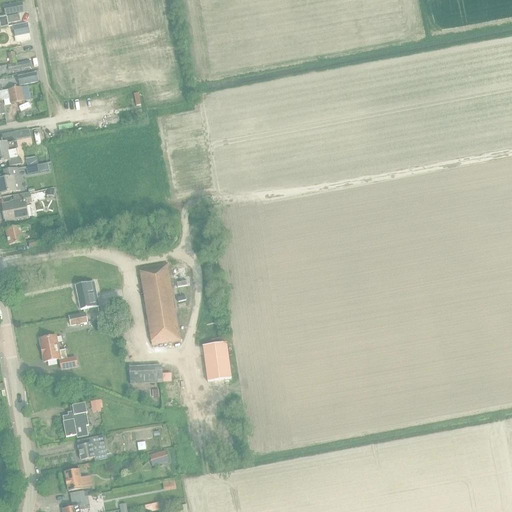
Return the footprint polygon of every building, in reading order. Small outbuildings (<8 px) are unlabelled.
[(22,3),(3,6),(5,16),(24,12),(22,3)] [(19,15),(0,18),(0,22),(1,28),(8,27),(7,24),(20,22),(19,15)] [(27,23),(13,26),(15,37),(29,34),(27,23)] [(16,63),(16,62),(14,53),(8,54),(10,64),(16,63)] [(9,72),(18,70),(30,67),(29,61),(7,66),(9,72)] [(19,87),(38,83),(36,73),(17,77),(19,87)] [(24,102),(24,101),(30,100),(28,88),(21,89),(21,88),(3,91),(0,91),(0,98),(4,98),(3,95),(9,94),(11,104),(24,102)] [(3,144),(0,144),(0,163),(8,162),(9,167),(21,165),(19,159),(18,159),(16,151),(14,139),(16,139),(15,133),(1,135),(3,144)] [(36,158),(25,160),(27,168),(38,165),(36,158)] [(20,191),(18,177),(16,170),(4,172),(5,179),(0,179),(0,192),(0,194),(20,191)] [(30,202),(29,194),(13,196),(14,203),(3,205),(6,222),(27,218),(25,203),(30,202)] [(28,230),(27,226),(5,230),(8,246),(22,243),(20,232),(28,230)] [(42,239),(28,242),(29,248),(43,246),(42,239)] [(180,341),(180,340),(166,264),(137,267),(152,346),(157,345),(158,348),(164,347),(164,344),(180,341)] [(80,310),(99,307),(94,283),(76,286),(80,310)] [(70,326),(87,323),(85,314),(68,317),(70,326)] [(59,361),(61,370),(77,367),(75,358),(67,360),(65,350),(59,351),(56,336),(39,339),(43,362),(59,359),(60,361),(59,361)] [(227,344),(202,347),(207,382),(231,379),(227,344)] [(129,368),(130,385),(162,384),(161,366),(129,368)] [(90,402),(92,413),(101,411),(99,400),(90,402)] [(88,437),(86,426),(88,426),(86,414),(84,404),(69,407),(71,413),(68,413),(69,416),(61,417),(65,438),(76,436),(76,439),(88,437)] [(155,420),(139,422),(140,427),(160,424),(158,414),(154,415),(155,420)] [(139,444),(148,443),(147,435),(139,436),(139,444)] [(95,462),(107,459),(106,451),(103,436),(90,438),(77,441),(78,447),(80,461),(94,458),(95,462)] [(160,453),(149,457),(152,467),(168,462),(165,452),(160,453)] [(64,473),(68,492),(82,489),(92,487),(90,477),(80,479),(78,471),(64,473)] [(174,480),(162,482),(164,489),(175,486),(174,480)] [(70,500),(84,497),(83,491),(69,494),(70,500)] [(62,511),(79,511),(80,511),(82,510),(82,511),(90,509),(87,496),(84,497),(70,500),(72,508),(62,510),(62,511)]
